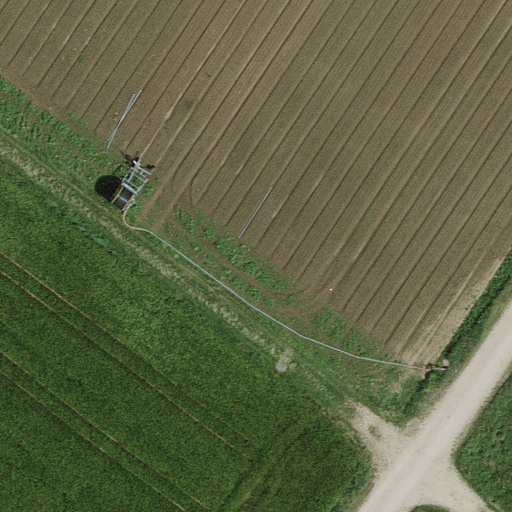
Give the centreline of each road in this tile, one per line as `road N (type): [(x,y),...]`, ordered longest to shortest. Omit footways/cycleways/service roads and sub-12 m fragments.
road 1 (track): [(477,511),(0,144)]
road 2 (track): [(511,327),(380,511)]
